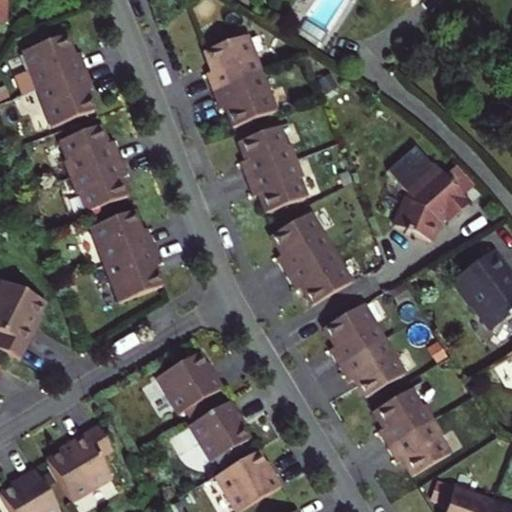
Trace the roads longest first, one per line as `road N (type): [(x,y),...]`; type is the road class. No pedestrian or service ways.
road 1 (residential): [(234,301),(115,0)]
road 2 (residential): [(0,438),(234,301)]
road 3 (residential): [(358,511),(234,301)]
